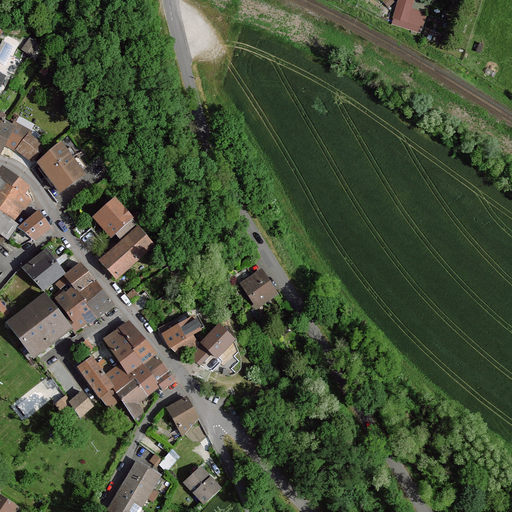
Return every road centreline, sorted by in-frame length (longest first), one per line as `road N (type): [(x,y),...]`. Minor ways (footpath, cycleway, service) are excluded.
road 1 (tertiary): [(425,511),(232,194),(203,123),(170,0)]
road 2 (tertiary): [(0,160),(36,184),(70,238),(193,384)]
road 3 (residential): [(101,511),(157,406),(193,384)]
road 4 (tertiary): [(206,398),(309,511)]
road 5 (unclassified): [(206,398),(251,511)]
